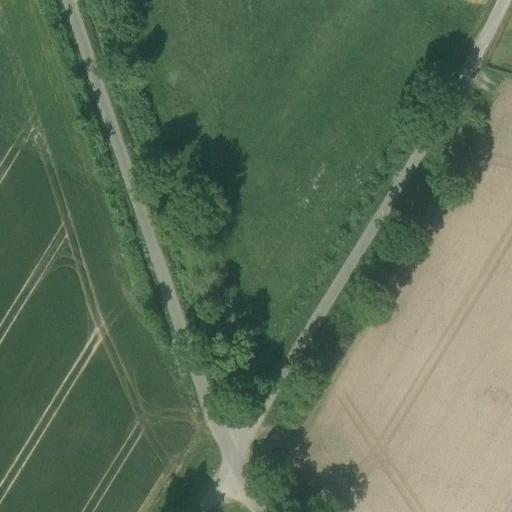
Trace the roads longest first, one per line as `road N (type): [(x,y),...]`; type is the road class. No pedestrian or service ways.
road 1 (unclassified): [(504,0),(357,258),(228,462)]
road 2 (unclassified): [(228,462),(76,0)]
